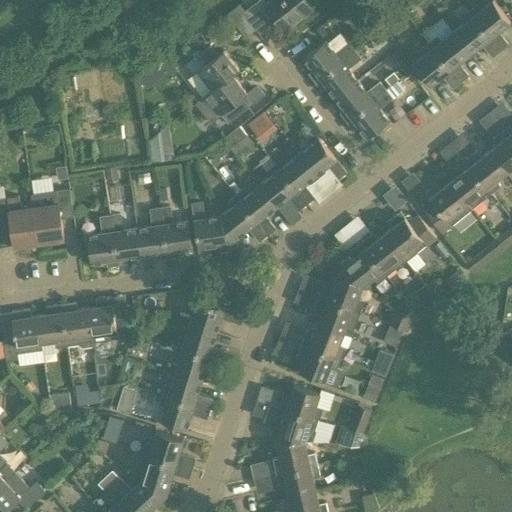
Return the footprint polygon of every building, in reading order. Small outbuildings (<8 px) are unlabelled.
[(264,0),(257,0),(244,11),(242,12),(254,27),(273,12),(285,28),(312,7),(307,0),(270,0),(267,3),(264,0)] [(469,9),(501,49),(509,43),(498,29),(510,20),(494,0),(489,0),(480,8),(477,3),(469,9)] [(242,12),(244,11),(239,3),(227,12),(244,36),(255,28),(254,27),(242,12)] [(492,56),(501,49),(469,9),(461,16),(464,21),(453,30),(470,52),(482,43),(492,56)] [(438,35),(430,41),(461,81),(469,74),(458,61),(470,52),(453,30),(441,39),(438,35)] [(304,56),(314,69),(310,73),(316,81),(356,49),(349,40),(336,51),(327,39),(304,56)] [(430,83),(442,74),(453,87),(461,81),(430,41),(422,47),(425,51),(413,61),(430,83)] [(207,94),(239,68),(224,49),(218,54),(210,44),(200,53),(207,62),(198,70),(213,88),(206,93),(207,94)] [(356,49),(316,81),(323,89),(327,85),(336,96),(357,79),(348,67),(362,56),(356,49)] [(249,106),(242,97),(248,92),(233,74),(240,69),(239,68),(207,94),(206,93),(195,102),(211,121),(222,113),(229,122),(249,106)] [(380,80),(367,91),(357,79),(336,96),(346,108),(341,112),(347,119),(387,88),(380,80)] [(387,88),(347,119),(354,128),(358,124),(368,136),(389,119),(380,107),(393,96),(387,88)] [(263,140),(280,127),(266,109),(249,122),(263,140)] [(229,148),(246,136),(239,126),(222,140),(229,148)] [(511,176),(511,136),(505,128),(493,137),(498,143),(490,149),(507,171),(511,177),(511,176)] [(162,129),(149,139),(151,161),(166,158),(162,129)] [(338,177),(346,170),(316,131),(307,138),(311,143),(299,152),(316,174),(328,164),(338,177)] [(507,171),(490,149),(482,155),(477,149),(466,158),(492,192),(502,185),(497,179),(507,171)] [(316,174),(299,152),(287,162),(284,157),(276,163),(307,203),(314,196),(304,183),(316,174)] [(483,200),(492,192),(466,158),(454,168),(458,173),(451,179),(469,202),(473,207),(483,200)] [(276,205),(288,196),(299,209),(307,203),(276,163),(268,170),(271,174),(260,184),(276,205)] [(418,170),(406,177),(416,193),(428,185),(418,170)] [(473,207),(469,202),(451,179),(442,186),(438,181),(425,190),(435,203),(424,211),(442,233),(453,225),(452,224),(462,216),(473,207)] [(275,227),(265,214),(276,205),(260,184),(248,193),(244,189),(236,195),(267,234),(275,227)] [(74,216),(70,187),(32,193),(33,204),(39,242),(65,238),(62,218),(74,216)] [(0,226),(12,225),(15,246),(39,242),(33,204),(20,206),(19,195),(0,197),(0,226)] [(232,241),(249,227),(259,240),(267,234),(236,195),(228,202),(232,206),(220,215),(232,241)] [(210,251),(209,244),(232,241),(220,215),(205,217),(203,200),(192,202),(200,252),(210,251)] [(160,207),(167,257),(178,255),(177,249),(192,247),(188,220),(173,222),(170,205),(160,207)] [(150,208),(152,225),(138,227),(142,255),(157,252),(158,258),(167,257),(160,207),(150,208)] [(417,214),(409,220),(401,210),(388,220),(392,226),(385,232),(402,254),(407,259),(427,243),(428,244),(436,238),(417,214)] [(142,255),(138,227),(123,229),(120,213),(111,214),(118,264),(128,263),(127,257),(142,255)] [(91,262),(108,259),(108,265),(118,264),(111,214),(100,216),(103,232),(87,234),(91,262)] [(511,225),(497,237),(505,248),(511,241),(511,225)] [(402,254),(385,232),(376,238),(372,233),(360,242),(387,276),(396,268),(407,259),(402,254)] [(505,248),(497,237),(466,262),(474,272),(505,248)] [(348,251),(353,257),(339,268),(362,285),(373,277),(378,283),(387,276),(360,242),(348,251)] [(362,285),(339,268),(333,285),(326,282),(321,296),(360,311),(364,301),(357,298),(362,285)] [(315,306),(326,278),(309,272),(298,299),(315,306)] [(426,283),(416,291),(428,307),(438,300),(426,283)] [(92,334),(93,341),(131,336),(127,311),(115,313),(112,296),(95,299),(96,306),(88,307),(92,334)] [(191,323),(217,332),(222,318),(237,322),(241,311),(193,296),(190,307),(195,309),(191,323)] [(360,311),(321,296),(315,310),(322,312),(318,322),(344,332),(344,333),(351,336),(356,323),(360,311)] [(405,299),(393,308),(412,322),(418,317),(405,299)] [(92,334),(88,307),(77,308),(76,301),(61,303),(67,345),(79,344),(83,346),(93,344),(93,341),(92,334)] [(67,345),(61,303),(48,305),(49,313),(38,314),(42,341),(55,339),(56,347),(67,345)] [(43,349),(42,341),(38,314),(28,316),(27,308),(11,310),(14,327),(2,328),(6,359),(18,358),(17,352),(43,349)] [(412,322),(393,308),(387,322),(408,330),(412,322)] [(344,332),(318,322),(315,332),(308,329),(302,343),(342,358),(346,348),(339,345),(344,333),(344,332)] [(178,346),(225,361),(228,351),(213,346),(217,332),(191,323),(186,338),(181,336),(178,346)] [(302,343),(297,356),(304,359),(300,369),(326,379),(331,366),(338,369),(342,358),(302,343)] [(176,372),(202,380),(207,366),(222,371),(225,361),(178,346),(174,356),(180,358),(176,372)] [(390,374),(397,351),(384,346),(376,369),(390,374)] [(163,394),(211,409),(214,399),(198,394),(202,380),(176,372),(172,386),(166,384),(163,394)] [(363,396),(375,401),(384,378),(372,373),(363,396)] [(88,403),(86,391),(85,383),(73,385),(76,404),(88,403)] [(324,408),(317,406),(321,392),(295,383),(292,394),(285,392),(280,406),(320,418),(324,408)] [(51,394),(53,409),(70,409),(69,392),(51,394)] [(187,429),(192,414),(208,419),(211,409),(163,394),(160,404),(165,406),(161,421),(187,429)] [(363,432),(372,411),(357,405),(348,428),(363,432)] [(264,421),(281,426),(276,440),(306,440),(306,441),(312,441),(316,430),(317,430),(320,418),(280,406),(278,411),(268,407),(264,421)] [(115,440),(122,417),(110,413),(103,436),(115,440)] [(362,432),(341,426),(336,442),(358,445),(362,432)] [(145,452),(193,467),(196,458),(180,453),(185,438),(158,429),(153,445),(147,443),(145,452)] [(0,449),(9,441),(0,432),(0,449)] [(306,441),(306,440),(276,440),(280,455),(272,457),(276,472),(318,463),(315,451),(309,453),(306,441)] [(147,464),(143,478),(168,493),(174,472),(190,477),(193,467),(145,452),(141,462),(147,464)] [(0,456),(0,484),(15,471),(1,455),(0,456)] [(279,486),(286,485),(288,495),(316,489),(313,475),(320,474),(318,463),(276,472),(279,486)] [(30,487),(15,471),(0,484),(0,511),(2,511),(20,497),(28,506),(47,488),(39,479),(30,487)] [(154,511),(151,508),(168,493),(143,478),(132,488),(121,476),(114,483),(140,511),(154,511)] [(140,511),(114,483),(106,490),(117,502),(106,511),(140,511)] [(288,495),(291,505),(284,507),(284,511),(328,511),(326,499),(319,501),(316,489),(288,495)]
